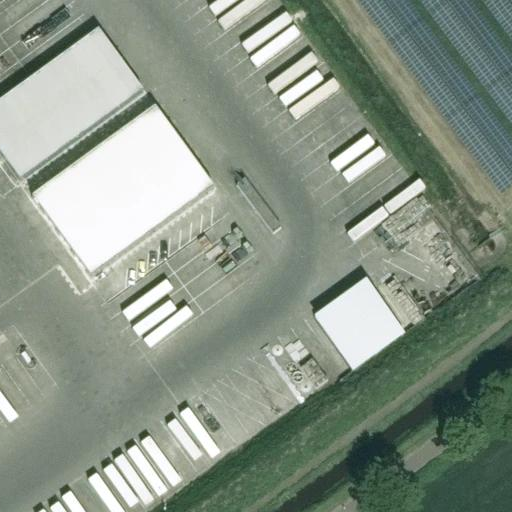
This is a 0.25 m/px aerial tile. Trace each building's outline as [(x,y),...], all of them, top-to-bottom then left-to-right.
[(63,0),(39,0),(11,16),(20,31),(66,4),(63,0)] [(289,0),(263,0),(256,5),(267,20),(291,2),(289,0)] [(287,43),(297,56),(321,39),(311,25),(287,43)] [(98,34),(97,34),(0,105),(0,157),(20,185),(142,96),(143,95),(98,34)] [(214,192),(155,111),(32,201),(91,282),(214,192)] [(326,158),(368,125),(359,113),(317,146),(326,158)] [(157,355),(202,327),(195,316),(149,344),(157,355)]
